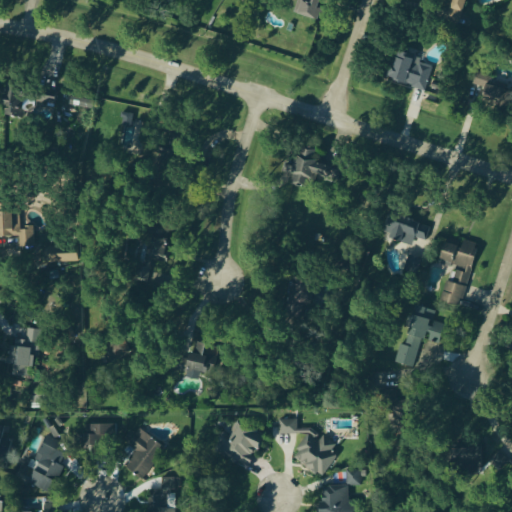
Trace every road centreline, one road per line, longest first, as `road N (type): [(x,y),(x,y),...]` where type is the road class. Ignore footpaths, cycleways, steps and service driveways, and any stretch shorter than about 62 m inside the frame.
road 1 (tertiary): [(0,22),(146,55),(511,174)]
road 2 (residential): [(267,93),(239,180),(221,281)]
road 3 (residential): [(511,261),(473,378)]
road 4 (residential): [(336,116),(373,0)]
